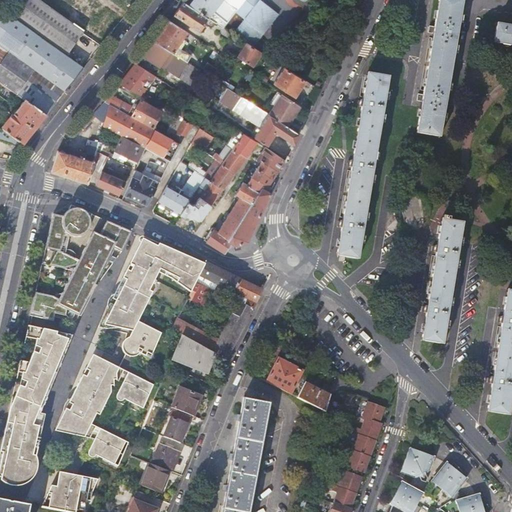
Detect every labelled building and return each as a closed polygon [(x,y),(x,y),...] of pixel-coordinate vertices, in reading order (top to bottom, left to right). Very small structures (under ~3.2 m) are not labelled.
[(75,63),(94,37),(41,0),(24,0),(12,18),(75,63)] [(259,0),(193,0),(189,5),(209,18),(213,21),(224,27),(233,12),(244,18),(233,34),(235,35),(247,43),(253,47),(279,15),(259,0)] [(439,0),(435,27),(430,26),(429,33),(434,33),(423,94),(418,94),(417,100),(422,101),(417,132),(440,136),(462,0),(439,0)] [(184,2),(174,14),(200,31),(206,23),(209,18),(189,5),(184,2)] [(66,93),(83,69),(75,63),(12,18),(0,9),(0,46),(10,53),(35,71),(66,93)] [(169,20),(154,39),(188,61),(191,55),(181,49),(183,45),(180,43),(182,41),(185,43),(186,40),(183,39),(188,32),(169,20)] [(224,27),(213,21),(209,25),(232,39),(235,35),(233,34),(224,27)] [(511,45),(511,25),(497,23),(494,42),(511,45)] [(154,39),(142,55),(177,79),(188,62),(188,61),(154,39)] [(288,46),(282,42),(276,50),(282,54),(288,46)] [(253,47),(247,43),(238,57),(253,66),(262,52),(253,47)] [(0,46),(0,66),(10,53),(0,46)] [(10,53),(0,66),(0,83),(17,97),(35,71),(10,53)] [(296,58),(289,69),(294,73),(301,62),(296,58)] [(217,68),(208,62),(205,68),(214,74),(217,68)] [(120,84),(147,99),(148,95),(144,93),(155,76),(136,63),(120,84)] [(289,69),(285,67),(275,83),(295,97),(306,81),(294,73),(289,69)] [(358,259),(389,76),(367,73),(363,100),(360,100),(360,101),(358,100),(357,106),(359,106),(359,107),(362,107),(353,161),(350,160),(350,161),(348,161),(347,166),(349,166),(349,167),(351,168),(343,221),(340,221),(338,221),(337,226),(339,227),(339,228),(342,228),(337,255),(358,259)] [(321,89),(315,86),(309,97),(315,100),(321,89)] [(273,104),(277,106),(285,95),(281,92),(273,104)] [(57,103),(45,93),(33,108),(47,117),(57,103)] [(244,98),(236,93),(228,106),(235,110),(249,119),(257,107),(244,98)] [(104,101),(110,105),(119,110),(121,105),(123,102),(111,95),(104,101)] [(277,106),(271,116),(288,127),(302,106),(285,95),(277,106)] [(152,105),(141,100),(132,117),(142,123),(152,105)] [(94,112),(105,123),(110,105),(104,101),(94,112)] [(33,108),(26,102),(3,131),(24,146),(47,117),(33,108)] [(142,123),(132,117),(128,115),(119,110),(110,105),(105,123),(104,127),(123,136),(142,146),(146,148),(170,161),(180,144),(179,143),(152,128),(142,123)] [(119,110),(128,115),(131,110),(121,105),(119,110)] [(142,123),(152,128),(157,120),(158,117),(162,111),(152,105),(142,123)] [(239,131),(253,140),(255,137),(270,115),(257,107),(249,119),(235,110),(227,123),(239,131)] [(205,122),(211,113),(205,109),(204,108),(198,117),(205,122)] [(290,145),(293,147),(299,134),(288,127),(271,116),(270,115),(255,137),(268,146),(276,132),(292,142),(290,145)] [(193,125),(184,120),(176,134),(180,135),(187,136),(193,125)] [(200,128),(191,144),(197,147),(204,152),(214,137),(200,128)] [(233,150),(246,158),(257,143),(253,140),(239,131),(236,135),(241,138),(236,145),(233,150)] [(142,146),(123,136),(116,150),(135,160),(142,146)] [(227,146),(233,150),(236,145),(221,136),(219,141),(227,146)] [(191,144),(187,151),(192,154),(197,147),(191,144)] [(226,160),(233,150),(227,146),(220,157),(226,160)] [(284,161),(266,148),(258,160),(262,162),(278,171),(284,161)] [(52,172),(88,183),(96,157),(84,153),(83,158),(78,156),(79,154),(77,153),(76,156),(58,150),(52,172)] [(218,162),(236,173),(246,158),(233,150),(226,160),(220,157),(216,154),(213,158),(218,162)] [(211,182),(224,190),(236,173),(218,162),(216,165),(220,168),(214,177),(202,169),(202,168),(191,161),(188,166),(196,172),(206,178),(211,182)] [(257,170),(273,178),(278,171),(262,162),(257,170)] [(128,177),(104,166),(96,185),(120,195),(121,194),(126,183),(128,177)] [(136,170),(124,195),(132,197),(132,199),(139,202),(140,200),(148,202),(158,185),(152,181),(153,179),(156,174),(147,171),(143,174),(136,170)] [(269,186),(273,178),(257,170),(253,178),(269,186)] [(206,178),(196,172),(184,191),(178,188),(176,190),(168,185),(158,202),(160,203),(164,206),(165,206),(166,209),(169,211),(172,210),(173,211),(178,214),(180,215),(189,203),(195,194),(206,178)] [(269,186),(253,178),(247,186),(258,193),(262,195),(265,191),(269,186)] [(200,197),(213,206),(224,190),(211,182),(200,197)] [(258,193),(247,186),(244,183),(237,195),(242,198),(252,204),(258,193)] [(247,242),(270,194),(265,191),(262,195),(258,193),(252,204),(230,239),(239,245),(247,242)] [(194,206),(200,197),(195,194),(189,203),(194,206)] [(202,220),(213,206),(200,197),(194,206),(189,203),(180,215),(202,220)] [(252,204),(242,198),(221,233),(230,239),(252,204)] [(420,223),(419,198),(406,199),(407,223),(420,223)] [(93,215),(71,205),(69,210),(66,213),(64,217),(54,215),(43,264),(66,269),(77,266),(61,300),(54,296),(37,292),(31,316),(54,321),(55,318),(62,319),(63,315),(68,316),(71,317),(72,320),(73,322),(75,322),(78,321),(89,299),(96,285),(108,261),(114,264),(118,259),(111,255),(114,248),(122,252),(132,232),(107,221),(101,235),(94,232),(80,261),(77,259),(77,257),(76,254),(74,252),(70,250),(67,250),(65,251),(63,252),(61,252),(64,246),(66,234),(71,236),(76,237),(80,237),(84,236),(88,233),(90,229),(92,224),(91,219),(93,215)] [(443,344),(463,222),(450,220),(450,217),(444,216),(443,219),(442,219),(437,246),(435,246),(433,246),(432,251),(434,252),(434,253),(436,253),(427,306),(425,306),(425,307),(423,306),(422,312),(424,312),(424,313),(426,313),(422,340),(443,344)] [(214,230),(206,241),(225,253),(228,249),(239,245),(230,239),(221,233),(216,230),(214,230)] [(67,250),(71,236),(66,234),(64,246),(61,252),(63,252),(65,251),(67,250)] [(131,337),(127,338),(127,340),(125,342),(124,344),(123,348),(124,351),(126,354),(120,367),(97,356),(95,362),(96,363),(92,371),(91,370),(83,384),(89,387),(86,393),(81,390),(70,410),(72,411),(69,419),(66,418),(60,431),(90,438),(91,439),(86,450),(88,451),(125,469),(131,456),(143,428),(154,401),(166,373),(172,357),(181,335),(173,330),(178,319),(197,283),(200,276),(191,271),(194,262),(191,261),(192,258),(177,251),(176,254),(170,252),(171,249),(148,239),(139,258),(141,259),(137,266),(135,265),(127,280),(132,283),(130,288),(125,285),(114,306),(116,307),(112,315),(110,313),(105,324),(134,331),(131,335),(131,337)] [(206,264),(192,258),(191,261),(194,262),(191,271),(200,276),(206,264)] [(206,264),(200,276),(216,284),(215,286),(217,287),(215,292),(222,295),(225,291),(231,294),(232,292),(249,300),(247,305),(244,303),(242,305),(237,312),(234,314),(218,341),(178,319),(173,330),(181,335),(218,356),(226,360),(253,309),(254,309),(264,290),(207,263),(206,264)] [(197,283),(178,319),(218,341),(234,314),(237,312),(242,305),(222,295),(215,292),(197,283)] [(96,285),(89,299),(98,286),(96,285)] [(511,396),(511,290),(507,290),(503,317),(501,316),(500,317),(498,317),(497,322),(499,322),(500,323),(502,324),(493,377),(491,377),(491,378),(489,377),(488,382),(490,383),(490,384),(492,384),(487,411),(509,415),(511,396)] [(17,394),(0,468),(0,469),(0,477),(1,478),(23,482),(28,480),(31,467),(28,467),(29,462),(32,462),(40,426),(36,425),(38,418),(36,418),(37,413),(40,414),(61,365),(58,365),(60,360),(63,361),(68,347),(71,341),(57,334),(57,332),(29,326),(26,338),(39,340),(38,343),(30,362),(21,361),(19,372),(25,374),(24,377),(17,394)] [(215,363),(218,356),(181,335),(172,357),(208,371),(212,362),(215,363)] [(313,342),(306,336),(299,344),(306,350),(313,342)] [(279,359),(267,381),(291,394),(303,371),(279,359)] [(324,411),(325,411),(330,397),(305,383),(297,397),(324,411)] [(83,384),(81,390),(86,393),(89,387),(83,384)] [(174,408),(196,417),(204,396),(182,388),(174,408)] [(248,511),(269,402),(244,398),(222,511),(248,511)] [(379,424),(382,414),(380,414),(382,407),(370,403),(368,409),(366,408),(362,419),(365,420),(365,419),(379,424)] [(164,437),(180,443),(188,424),(172,418),(164,437)] [(360,434),(376,440),(380,430),(377,429),(379,424),(365,419),(365,420),(361,431),(356,429),(354,434),(359,436),(360,434)] [(354,451),(371,456),(374,447),(371,446),(373,441),(376,442),(376,440),(360,434),(359,436),(355,446),(350,444),(348,450),(353,452),(354,451)] [(359,436),(354,434),(350,444),(355,446),(359,436)] [(170,471),(171,472),(179,452),(160,444),(152,464),(170,471)] [(434,456),(410,447),(401,472),(414,476),(430,469),(434,456)] [(367,467),(371,456),(354,451),(353,452),(350,461),(353,462),(351,468),(363,472),(365,466),(367,467)] [(447,461),(432,480),(452,497),(467,477),(447,461)] [(152,464),(150,463),(141,485),(162,493),(166,484),(165,483),(170,471),(152,464)] [(45,507),(70,511),(85,511),(88,500),(89,493),(93,494),(99,479),(60,472),(57,486),(52,485),(49,493),(52,494),(45,507)] [(335,485),(356,493),(360,483),(358,482),(360,477),(346,472),(342,483),(336,481),(335,485)] [(389,511),(412,511),(423,492),(402,481),(390,504),(392,505),(389,511)] [(352,505),(356,493),(335,485),(333,491),(338,493),(334,503),(348,508),(350,504),(352,505)] [(42,507),(45,507),(52,494),(49,493),(42,507)] [(484,511),(479,493),(456,500),(459,511),(484,511)] [(28,511),(30,505),(0,498),(0,511),(28,511)] [(129,511),(156,511),(158,509),(135,500),(129,511)] [(351,511),(352,510),(351,509),(348,508),(334,503),(330,511),(351,511)]
